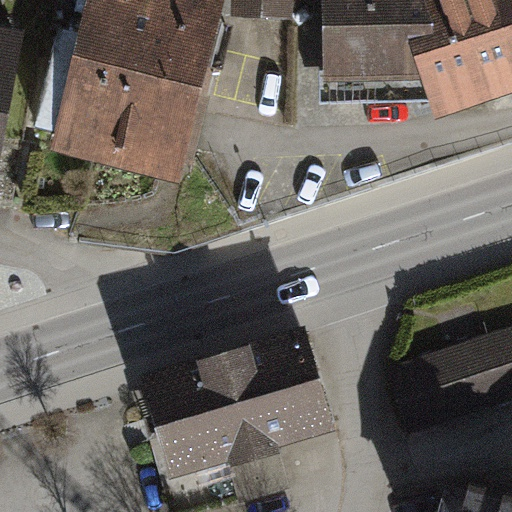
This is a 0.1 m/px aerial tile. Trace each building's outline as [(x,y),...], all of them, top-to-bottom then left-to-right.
[(101,167),(142,0),(58,0),(52,27),(80,34),(50,154),(101,167)] [(142,0),(101,167),(178,186),(222,0),(142,0)] [(292,0),(233,0),(233,17),(291,19),(292,0)] [(511,0),(329,0),(328,81),(372,81),(421,80),(432,110),(495,87),(511,81),(511,0)] [(0,35),(0,128),(18,39),(0,35)] [(511,332),(387,376),(408,438),(511,401),(511,332)] [(332,427),(307,336),(145,382),(157,426),(170,473),(229,456),(232,465),(283,451),(281,441),(332,427)] [(511,511),(511,497),(455,482),(447,511),(511,511)]
